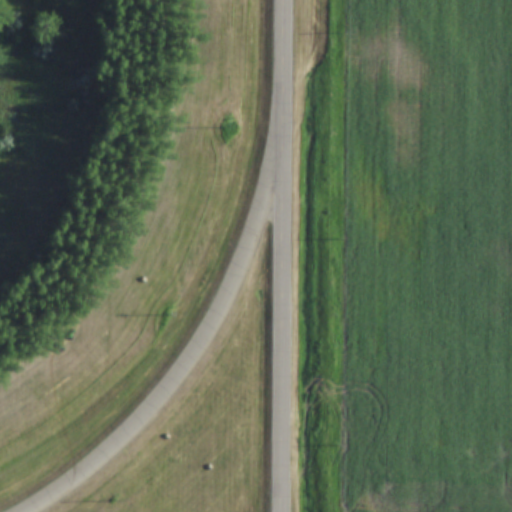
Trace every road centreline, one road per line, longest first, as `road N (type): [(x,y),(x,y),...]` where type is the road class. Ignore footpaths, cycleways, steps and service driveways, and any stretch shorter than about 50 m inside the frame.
road 1 (tertiary): [(284,511),(288,0)]
road 2 (tertiary): [(287,134),(255,240),(196,353),(108,455),(29,511)]
